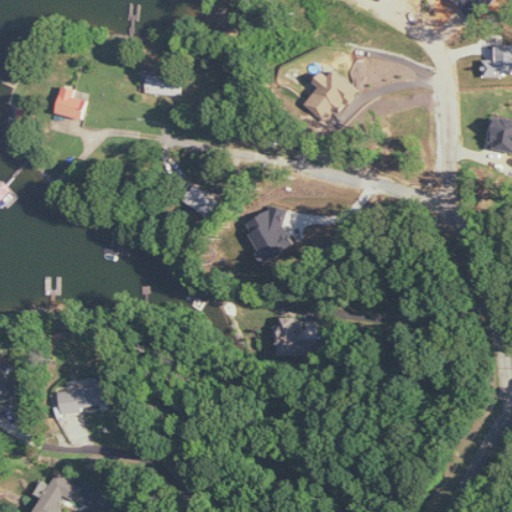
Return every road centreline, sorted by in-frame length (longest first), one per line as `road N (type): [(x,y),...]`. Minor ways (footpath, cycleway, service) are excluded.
road 1 (residential): [(452,212),(157,134)]
road 2 (residential): [(511,392),(503,335),(452,212)]
road 3 (residential): [(442,511),(511,414)]
